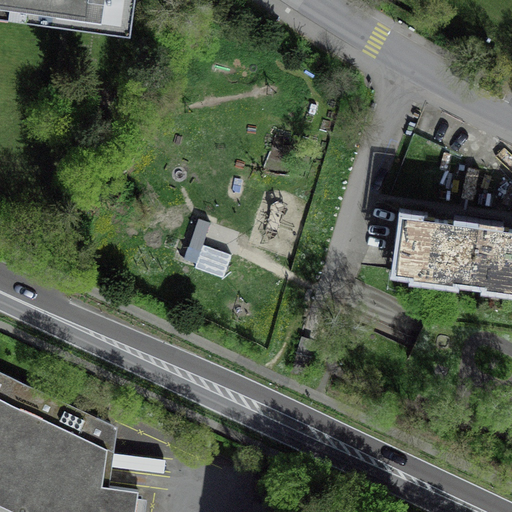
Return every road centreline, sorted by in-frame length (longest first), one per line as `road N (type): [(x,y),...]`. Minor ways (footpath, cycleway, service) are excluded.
road 1 (trunk): [(485,511),(0,290)]
road 2 (residential): [(310,0),(511,116)]
